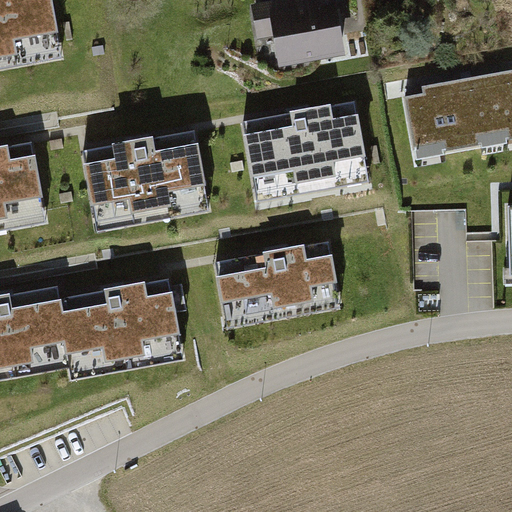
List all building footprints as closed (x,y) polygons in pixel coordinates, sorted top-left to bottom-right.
[(52,0),(0,0),(0,74),(65,63),(52,0)] [(304,0),(261,7),(267,43),(285,40),(290,71),(358,59),(347,0),(304,0)] [(425,98),(406,101),(417,164),(511,146),(511,75),(424,91),(425,98)] [(356,107),(243,129),(259,211),(371,190),(356,107)] [(199,136),(88,156),(103,238),(214,218),(199,136)] [(36,150),(0,156),(0,240),(51,231),(36,150)] [(334,249),(222,269),(234,332),(346,312),(334,249)] [(174,285),(65,304),(77,374),(79,383),(188,364),(174,285)] [(63,294),(0,305),(0,387),(77,374),(65,304),(63,294)]
